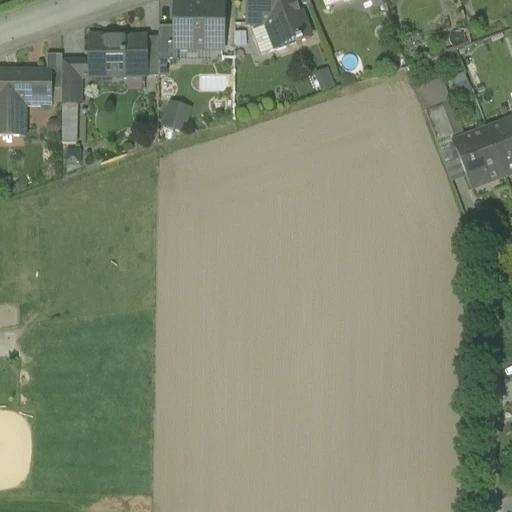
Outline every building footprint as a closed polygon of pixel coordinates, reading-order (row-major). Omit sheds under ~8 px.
[(245,0),(246,26),(266,27),(276,53),(296,46),(297,48),(301,46),(300,44),(310,41),(297,7),(307,7),(310,6),(307,0),(245,0)] [(222,6),(194,6),(191,10),(175,9),(175,29),(174,51),(176,51),(222,52),(222,6)] [(175,29),(158,29),(158,41),(158,65),(176,65),(176,51),(174,51),(175,29)] [(144,41),(109,41),(109,39),(90,39),(90,65),(90,80),(145,79),(144,41)] [(158,41),(144,41),(145,79),(157,79),(158,65),(158,41)] [(62,58),(46,58),(46,75),(50,75),(50,92),(61,93),(62,66),(62,58)] [(90,65),(62,66),(61,93),(61,107),(78,107),(78,80),(90,80),(90,65)] [(46,75),(0,74),(0,139),(24,139),(24,108),(50,108),(50,92),(50,75),(46,75)] [(441,80),(415,90),(425,114),(442,108),(454,138),(462,135),(441,80)] [(188,134),(194,109),(170,103),(164,128),(188,134)] [(442,108),(425,114),(436,145),(454,138),(442,108)] [(511,122),(486,133),(504,180),(506,179),(504,176),(511,173),(511,122)] [(486,133),(453,144),(470,191),(472,191),(471,188),(502,177),(503,180),(504,180),(486,133)]
